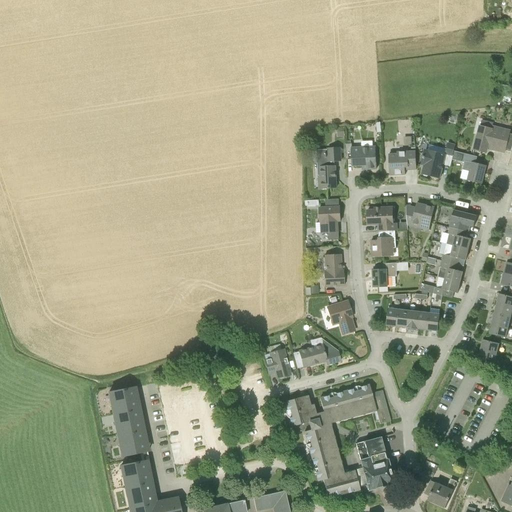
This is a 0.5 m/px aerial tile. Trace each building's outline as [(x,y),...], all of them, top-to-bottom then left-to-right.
[(511,131),(493,126),(494,123),(482,120),(481,125),(479,125),(473,149),(486,153),(487,148),(505,153),(507,143),(511,131)] [(452,160),(454,151),(456,145),(448,143),(445,155),(425,150),(424,155),(422,165),(424,166),(422,174),(423,174),(424,176),(429,176),(440,179),(444,164),(451,166),(452,160)] [(376,160),(376,147),(352,148),(352,144),(346,144),(347,160),(352,160),(353,167),(367,166),(367,170),(376,170),(376,160)] [(341,161),(340,151),(340,148),(328,148),(328,149),(317,150),(318,176),(321,176),(322,189),(326,189),(336,188),(335,167),(335,162),(341,161)] [(417,167),(416,157),(416,151),(399,152),(399,154),(389,155),(389,166),(390,176),(406,175),(405,168),(417,167)] [(477,157),(464,154),(454,151),(452,160),(462,162),(462,161),(472,164),(470,171),(467,181),(482,184),(487,166),(477,164),(476,164),(477,157)] [(340,207),(339,207),(339,199),(325,200),(326,207),(321,208),(323,233),(328,233),(329,241),(339,240),(338,230),(338,216),(340,216),(340,207)] [(430,231),(432,218),(435,208),(417,204),(416,208),(406,206),(407,216),(407,225),(430,231)] [(379,232),(396,231),(397,231),(397,224),(393,224),(393,216),(387,216),(386,208),(375,208),(375,210),(368,211),(368,226),(379,225),(379,232)] [(450,228),(469,233),(471,226),(474,227),(477,217),(454,211),(450,228)] [(469,233),(450,228),(448,234),(449,234),(447,244),(469,249),(471,239),(465,238),(466,232),(469,233)] [(397,248),(396,237),(396,231),(379,232),(379,238),(379,240),(371,241),(372,258),(390,257),(390,249),(397,248)] [(466,261),(469,249),(447,244),(444,254),(442,260),(460,265),(461,260),(466,261)] [(325,287),(334,287),(344,286),(343,271),(341,271),(340,255),(326,255),(326,272),(325,272),(325,287)] [(458,271),(460,265),(442,260),(440,266),(438,277),(460,283),(463,272),(458,271)] [(373,288),(389,287),(388,278),(397,277),(397,263),(383,264),(384,270),(373,270),(373,288)] [(511,274),(505,273),(502,285),(511,287),(511,274)] [(457,294),(460,283),(438,277),(436,288),(421,285),(419,290),(450,298),(451,292),(457,294)] [(310,288),(310,294),(319,294),(318,286),(310,286),(310,288)] [(511,297),(499,294),(497,304),(511,307),(511,297)] [(341,323),(345,334),(354,331),(350,318),(352,317),(348,302),(328,307),(333,325),(341,323)] [(495,314),(511,318),(511,314),(511,307),(497,304),(495,314)] [(397,327),(399,310),(389,309),(387,325),(397,327)] [(407,328),(409,311),(399,310),(397,327),(407,328)] [(418,330),(420,313),(409,311),(407,328),(418,330)] [(428,330),(430,314),(420,313),(418,330),(418,329),(428,330)] [(438,331),(440,315),(430,314),(428,330),(438,331)] [(509,328),(511,318),(495,314),(492,324),(509,328)] [(506,338),(509,328),(492,324),(490,334),(506,338)] [(340,361),(338,352),(320,338),(310,341),(312,348),(299,352),(303,368),(326,362),(327,365),(340,361)] [(500,344),(483,340),(481,350),(497,354),(500,344)] [(290,375),(288,365),(284,350),(273,353),(274,358),(265,361),(269,375),(275,373),(276,379),(290,375)] [(495,364),(497,354),(481,350),(478,360),(495,364)] [(150,462),(153,461),(133,373),(112,378),(115,388),(111,389),(113,399),(117,398),(119,409),(115,410),(117,419),(121,419),(124,429),(120,430),(122,440),(126,439),(128,449),(124,450),(126,460),(143,457),(145,465),(129,469),(132,479),(128,480),(130,490),(134,489),(136,500),(132,501),(135,510),(138,510),(138,511),(182,511),(179,498),(160,502),(160,503),(159,504),(150,462)] [(380,425),(390,422),(382,391),(372,394),(369,385),(361,387),(361,390),(353,393),(352,389),(336,394),(337,397),(329,399),(328,396),(320,398),(323,412),(313,415),(308,396),(284,402),(287,410),(289,410),(292,418),(289,419),(291,427),(309,422),(311,430),(304,432),(306,440),(310,440),(312,448),(309,449),(313,465),(316,464),(318,472),(315,473),(318,482),(323,480),(344,473),(331,424),(376,412),(380,425)] [(368,491),(385,486),(394,484),(387,460),(380,437),(364,442),(355,444),(360,461),(364,474),(363,474),(366,484),(368,491)] [(433,478),(437,469),(425,464),(422,473),(433,478)] [(359,487),(360,487),(359,487),(354,470),(344,473),(323,480),(328,499),(340,496),(339,495),(348,493),(360,490),(359,487)] [(446,508),(457,482),(452,479),(448,488),(431,481),(426,492),(431,494),(428,501),(446,508)] [(511,485),(511,487),(508,485),(501,502),(511,507),(511,485)] [(289,511),(285,491),(253,499),(256,511),(257,511),(273,508),(273,511),(289,511)] [(246,511),(244,501),(245,501),(244,500),(196,511),(195,511),(246,511)]
